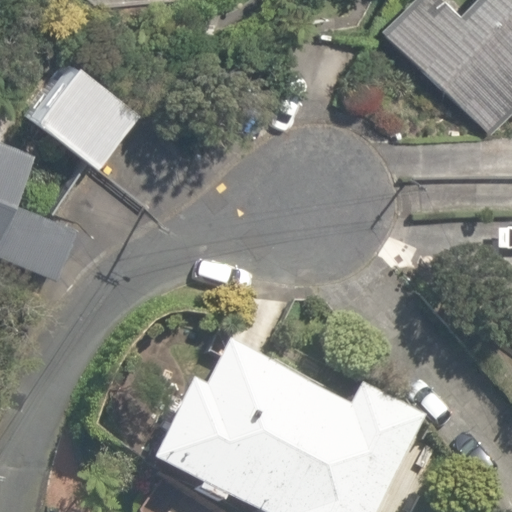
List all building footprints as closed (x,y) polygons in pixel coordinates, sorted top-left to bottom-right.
[(483,136),(511,99),(511,0),(453,0),(445,11),(431,0),(361,0),(343,24),(483,136)] [(127,109),(46,49),(2,109),(83,169),(127,109)] [(0,261),(40,278),(62,221),(0,196),(0,166),(9,144),(0,140),(0,261)] [(511,305),(491,325),(511,346),(511,305)] [(360,511),(407,413),(342,382),(333,402),(203,342),(181,390),(162,382),(127,457),(244,511),(360,511)]
